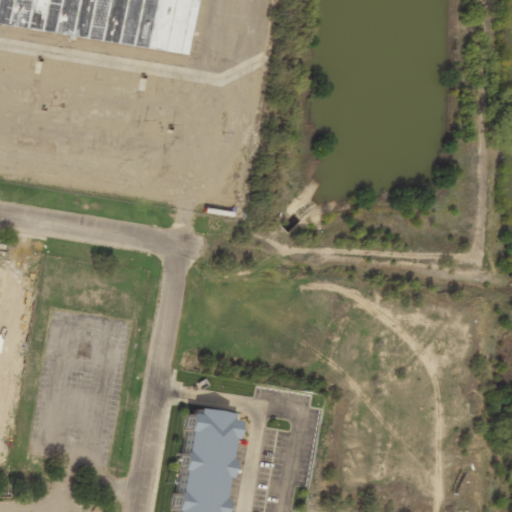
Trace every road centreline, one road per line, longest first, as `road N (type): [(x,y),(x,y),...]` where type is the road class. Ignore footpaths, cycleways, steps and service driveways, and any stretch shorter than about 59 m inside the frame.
road 1 (residential): [(0,214),(152,238),(171,260),(286,270)]
road 2 (residential): [(134,511),(171,260)]
